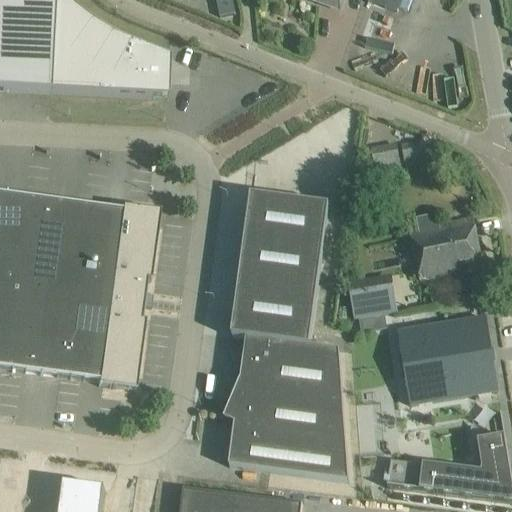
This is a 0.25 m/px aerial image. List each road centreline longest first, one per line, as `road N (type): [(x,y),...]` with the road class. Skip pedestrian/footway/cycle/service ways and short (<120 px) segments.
road 1 (residential): [(0,135),(183,147),(206,163),(215,188),(182,416),(172,437),(148,452),(110,457),(0,439)]
road 2 (residential): [(511,164),(128,0)]
road 3 (residential): [(511,161),(488,0)]
